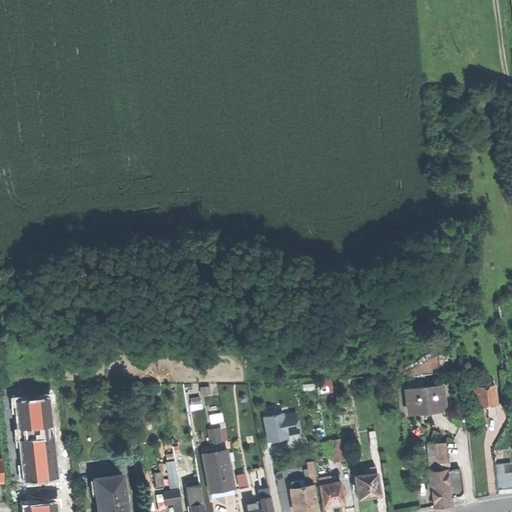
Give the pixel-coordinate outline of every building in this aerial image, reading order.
[(448,212),(448,218),(465,217),(464,202),(449,203),(446,182),(437,183),(440,212),(448,212)] [(449,222),(448,218),(448,212),(440,212),(441,222),(449,222)] [(472,262),(474,281),(484,280),(482,261),(472,262)] [(332,376),(320,378),(322,392),(334,390),(332,376)] [(425,410),(444,408),(441,384),(406,388),(409,412),(425,410)] [(486,406),(496,405),(494,385),(475,387),(476,407),(486,406)] [(297,409),(261,415),(265,439),(301,433),(297,409)] [(230,438),(226,424),(207,429),(211,443),(230,438)] [(368,444),(377,443),(374,430),(365,432),(368,444)] [(336,459),(345,458),(343,441),(333,443),(336,459)] [(438,442),(442,470),(447,469),(449,469),(446,441),(438,442)] [(315,456),(325,454),(324,443),(314,445),(315,456)] [(220,488),(230,486),(224,450),(201,454),(204,476),(208,476),(210,489),(220,488)] [(174,461),(176,470),(185,469),(183,455),(174,456),(174,461)] [(266,474),(275,472),(272,457),(263,459),(266,474)] [(312,486),(318,485),(315,468),(313,460),(308,461),(312,484),(312,486)] [(168,462),(173,491),(179,490),(179,488),(176,470),(174,461),(168,462)] [(357,488),(358,498),(370,496),(381,494),(376,466),(369,468),(370,473),(355,476),(356,483),(357,488)] [(449,469),(447,469),(450,497),(459,496),(463,491),(459,467),(449,469)] [(179,488),(186,487),(188,486),(185,469),(176,470),(179,488)] [(442,505),(451,504),(450,497),(447,469),(442,470),(429,471),(431,484),(432,494),(434,506),(442,505)] [(155,489),(163,488),(160,472),(153,473),(155,489)] [(239,487),(249,486),(246,473),(237,474),(239,487)] [(255,484),(267,481),(265,473),(253,475),(255,484)] [(496,474),(497,490),(507,489),(506,476),(506,473),(496,474)] [(127,511),(123,475),(93,479),(97,511),(127,511)] [(333,504),(343,502),(339,481),(332,482),(331,479),(327,480),(326,477),(321,478),(322,484),(318,485),(322,506),(333,504)] [(308,511),(316,511),(312,486),(312,484),(299,486),(298,480),(290,482),(292,489),(291,489),(294,511),(308,511)] [(186,487),(190,511),(200,511),(204,511),(200,484),(188,486),(186,487)] [(257,486),(262,508),(273,506),(268,484),(257,486)] [(33,488),(35,500),(45,498),(55,497),(54,485),(33,488)] [(12,511),(26,511),(24,487),(11,488),(12,511)] [(165,504),(174,502),(181,501),(179,490),(173,491),(163,492),(165,504)] [(55,497),(45,498),(46,510),(57,509),(55,497)] [(36,511),(46,510),(45,498),(35,500),(36,511)] [(174,502),(175,511),(182,511),(181,501),(174,502)] [(246,503),(248,511),(257,509),(255,501),(246,503)]
